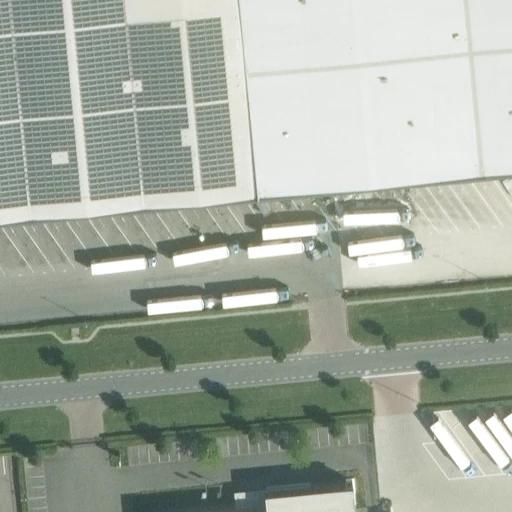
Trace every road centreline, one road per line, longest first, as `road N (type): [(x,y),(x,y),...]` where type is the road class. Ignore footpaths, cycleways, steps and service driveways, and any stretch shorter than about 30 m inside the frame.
road 1 (unclassified): [(0,397),(511,350)]
road 2 (unknown): [(511,60),(307,76)]
